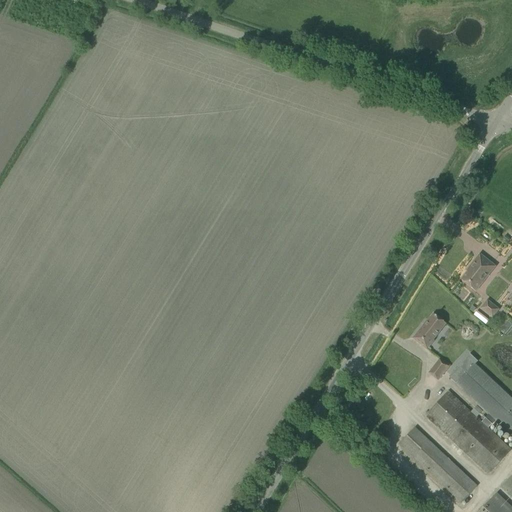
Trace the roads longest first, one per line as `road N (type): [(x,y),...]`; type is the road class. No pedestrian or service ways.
road 1 (unclassified): [(255,511),(496,121)]
road 2 (unclassified): [(496,121),(139,0)]
